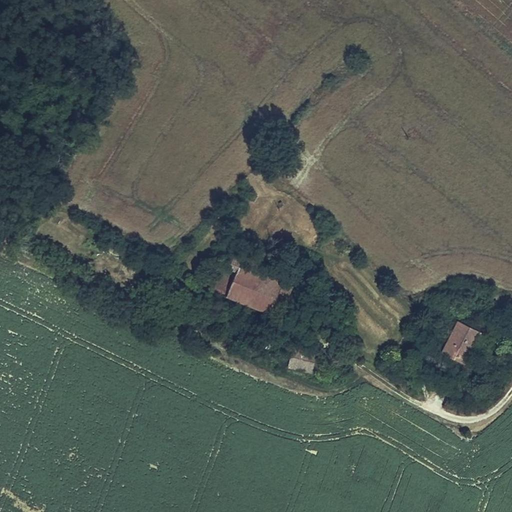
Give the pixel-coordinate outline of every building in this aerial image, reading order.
[(227,265),(218,288),(269,308),(270,304),(282,308),(291,284),(257,270),(259,264),(231,253),(227,265)] [(207,284),(218,288),(227,265),(216,261),(207,284)] [(463,370),(481,340),(462,328),(444,358),(463,370)] [(316,349),(288,342),(286,350),(283,362),(283,364),(311,371),(316,349)] [(270,359),(283,362),(286,350),(272,350),(270,359)]
